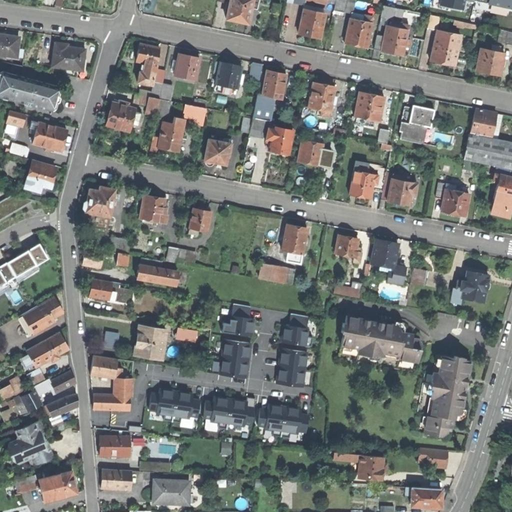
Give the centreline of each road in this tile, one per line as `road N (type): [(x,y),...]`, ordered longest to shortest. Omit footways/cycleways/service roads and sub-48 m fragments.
road 1 (residential): [(78,163),(511,248)]
road 2 (residential): [(123,23),(511,102)]
road 3 (residential): [(93,511),(67,220)]
road 4 (residential): [(78,163),(119,32)]
road 5 (residential): [(0,14),(119,32)]
